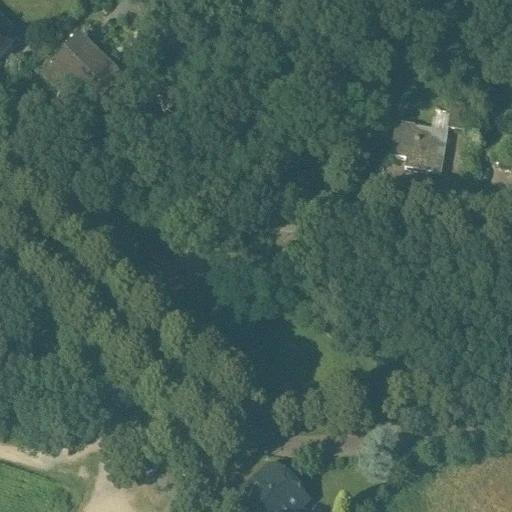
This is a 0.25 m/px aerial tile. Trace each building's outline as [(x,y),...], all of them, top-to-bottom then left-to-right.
[(18,0),(3,0),(0,3),(0,19),(20,2),(18,0)] [(0,101),(0,139),(5,135),(1,131),(15,116),(0,101)] [(96,123),(84,112),(48,148),(65,165),(80,150),(104,173),(123,154),(94,125),(96,123)] [(480,192),(454,188),(452,200),(451,211),(452,212),(477,215),(480,192)] [(436,213),(418,210),(418,208),(400,205),(394,238),(410,241),(408,250),(444,257),(452,212),(451,211),(452,200),(445,199),(438,203),(436,213)]
